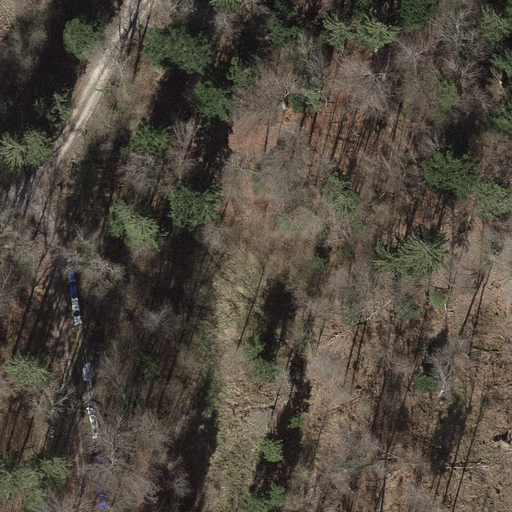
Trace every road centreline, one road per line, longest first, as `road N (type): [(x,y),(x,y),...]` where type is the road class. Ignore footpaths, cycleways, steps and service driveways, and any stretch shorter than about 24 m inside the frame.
road 1 (track): [(80,511),(68,387),(25,196)]
road 2 (track): [(0,211),(25,196),(92,103),(121,33)]
